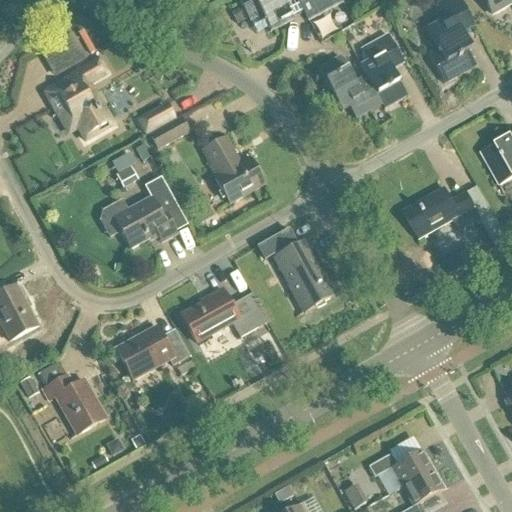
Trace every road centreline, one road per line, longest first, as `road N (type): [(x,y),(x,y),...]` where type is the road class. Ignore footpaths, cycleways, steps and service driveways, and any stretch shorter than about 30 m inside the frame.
road 1 (residential): [(330,194),(148,295),(119,308),(96,307),(73,293),(0,163)]
road 2 (tertiary): [(131,511),(422,353)]
road 3 (unclassified): [(330,194),(266,105),(182,49)]
road 4 (residential): [(330,194),(511,88)]
road 5 (unclassified): [(422,353),(330,194)]
road 6 (residential): [(511,511),(422,353)]
